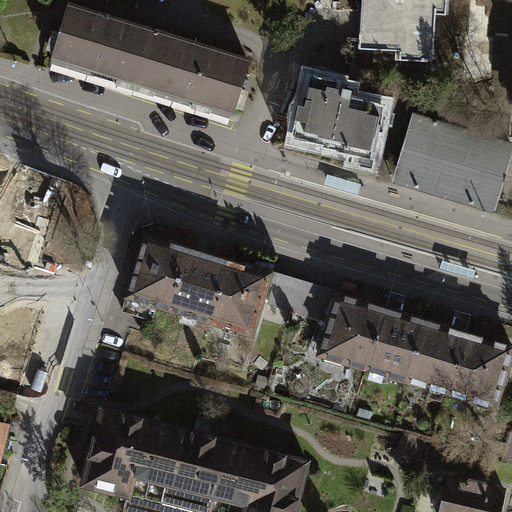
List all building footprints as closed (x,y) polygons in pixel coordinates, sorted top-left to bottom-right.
[(369,0),(369,14),(366,14),(365,36),(377,36),(377,44),(389,44),(389,48),(403,48),(403,53),(416,53),(416,56),(426,56),(427,5),(438,5),(437,0),(369,0)] [(111,84),(128,89),(146,31),(64,6),(57,32),(49,30),(43,49),(49,51),(48,55),(114,75),(111,84)] [(244,61),(146,31),(128,89),(149,96),(152,87),(190,99),(187,107),(206,113),(209,105),(229,111),(230,107),(237,109),(243,90),(236,88),(244,61)] [(114,75),(48,55),(45,64),(111,84),(114,75)] [(336,81),(309,75),(294,136),(317,142),(317,144),(353,153),(350,163),(369,167),(371,158),(368,158),(381,107),(366,103),(367,101),(349,96),(350,89),(335,86),(336,81)] [(152,87),(149,96),(187,107),(190,99),(152,87)] [(229,111),(209,105),(206,113),(226,119),(229,111)] [(441,112),(420,105),(417,115),(416,115),(396,180),(441,194),(493,210),(497,194),(502,177),(508,160),(511,145),(511,144),(438,122),(441,112)] [(0,283),(18,289),(32,238),(1,229),(3,221),(0,220),(0,283)] [(169,307),(187,248),(144,235),(126,294),(156,303),(169,307)] [(210,319),(228,260),(187,248),(169,307),(210,319)] [(228,260),(210,319),(251,332),(260,299),(268,272),(228,260)] [(260,299),(290,308),(298,281),(268,272),(260,299)] [(337,293),(298,281),(290,308),(329,320),(337,293)] [(383,307),(337,293),(329,320),(319,353),(365,367),(383,307)] [(156,303),(126,294),(121,311),(151,320),(156,303)] [(425,320),(383,307),(365,367),(407,380),(425,320)] [(467,332),(425,320),(407,380),(449,393),(467,332)] [(511,350),(511,345),(467,332),(449,393),(495,407),(511,350)] [(101,410),(83,483),(126,493),(121,511),(292,511),(305,460),(101,410)] [(415,436),(404,432),(397,453),(409,457),(415,436)] [(511,433),(503,461),(511,463),(511,433)] [(467,482),(447,477),(445,486),(438,484),(435,498),(443,500),(439,511),(498,511),(504,489),(485,485),(486,482),(468,478),(467,482)]
